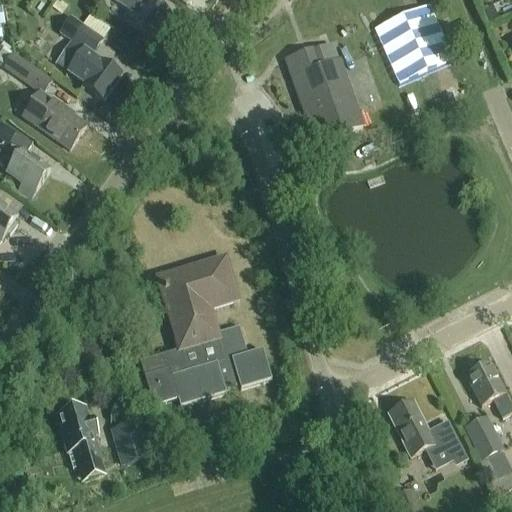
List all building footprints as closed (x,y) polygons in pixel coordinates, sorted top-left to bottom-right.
[(152,44),(170,17),(144,0),(107,0),(130,15),(124,24),(131,29),(130,29),(152,44)] [(0,7),(0,38),(11,37),(8,7),(0,7)] [(81,32),(74,42),(72,45),(84,53),(68,76),(85,88),(83,91),(104,106),(122,80),(96,61),(92,59),(103,43),(83,29),(81,32)] [(54,84),(5,50),(0,57),(0,65),(45,97),(54,84)] [(304,121),(314,148),(318,161),(337,155),(344,152),(339,139),(363,130),(357,115),(339,65),(337,66),(331,50),(322,53),(321,51),(285,64),(305,120),(304,121)] [(65,111),(53,104),(38,93),(20,120),(70,155),(87,130),(63,114),(65,111)] [(18,192),(33,202),(51,174),(26,157),(33,147),(5,128),(0,135),(0,139),(21,154),(7,175),(23,186),(18,192)] [(18,221),(0,209),(0,247),(7,237),(10,240),(18,229),(14,226),(18,221)] [(158,282),(179,355),(138,367),(151,409),(177,401),(180,411),(226,398),(225,394),(239,390),(241,394),(272,384),(263,353),(247,358),(239,330),(217,337),(210,313),(238,305),(226,262),(158,282)] [(480,408),(504,396),(489,367),(465,380),(480,408)] [(388,419),(411,462),(425,455),(435,474),(453,466),(455,471),(467,465),(448,425),(427,435),(413,406),(388,419)] [(105,479),(93,440),(98,439),(93,422),(88,424),(85,412),(57,420),(68,457),(73,456),(82,486),(105,479)] [(511,511),(511,473),(486,421),(464,432),(504,511),(511,511)] [(152,462),(141,423),(110,432),(120,470),(152,462)] [(421,511),(413,493),(394,501),(398,511),(421,511)]
